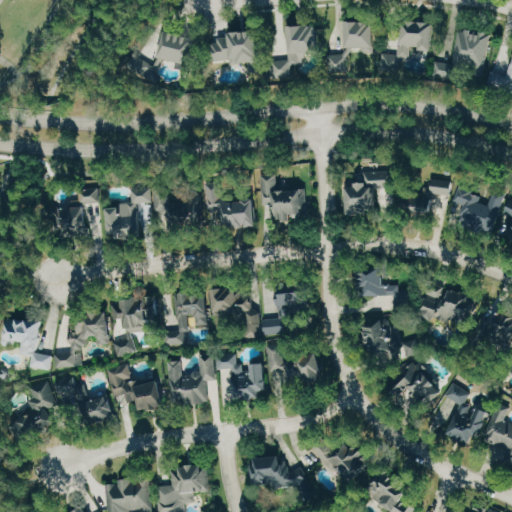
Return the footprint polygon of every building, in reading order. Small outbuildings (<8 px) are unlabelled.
[(379,49),(378,71),(400,73),(401,57),(409,55),(410,45),(418,46),(418,48),(431,49),(434,21),(400,18),(398,42),(394,42),(393,50),(379,49)] [(346,21),(346,48),(343,53),(329,54),(330,70),(348,69),(347,55),(353,46),(362,46),(362,49),(365,52),(373,51),(373,21),(346,21)] [(272,60),(274,77),(292,75),(291,64),(299,63),(298,53),(318,51),(315,22),(285,26),(289,58),(272,60)] [(434,60),(431,75),(455,79),(458,64),(471,66),(470,74),(484,77),(492,31),(458,26),(452,63),(434,60)] [(212,43),(214,59),(231,58),(231,62),(249,60),(250,69),(260,68),(256,28),(227,30),(227,35),(217,36),(217,43),(212,43)] [(133,52),(126,65),(145,75),(149,67),(155,69),(161,53),(188,65),(195,37),(165,30),(150,60),(133,52)] [(491,70),(486,85),(508,92),(511,80),(511,60),(507,76),(491,70)] [(351,213),(396,211),(394,169),(367,171),(367,183),(349,184),(351,213)] [(306,214),(306,188),(280,189),(280,174),(265,174),(265,210),(277,210),(277,220),(294,220),(294,214),(306,214)] [(415,194),(412,216),(433,218),(436,196),(453,198),(455,181),(434,178),(431,197),(415,194)] [(257,197),(225,199),(224,182),(209,183),(210,213),(223,213),(224,227),(259,225),(257,197)] [(496,233),(508,198),(511,199),(507,213),(511,214),(511,228),(508,242),(511,243),(511,196),(495,191),(491,204),(482,201),(484,194),(461,186),(451,218),(496,233)] [(102,206),(101,188),(82,189),(83,207),(60,208),(61,230),(69,229),(70,237),(100,236),(98,206),(102,206)] [(110,205),(111,235),(148,233),(147,201),(158,200),(158,204),(169,204),(169,197),(164,197),(164,188),(133,189),(134,204),(110,205)] [(311,285),(280,287),(281,306),(312,304),(311,285)] [(264,336),(263,309),(254,310),(253,297),(242,298),(242,286),(215,288),(217,314),(247,313),(248,336),(264,336)] [(480,296),(453,286),(444,307),(428,301),(422,316),(440,322),(442,316),(469,327),(480,296)] [(138,352),(135,332),(153,330),(151,319),(160,318),(157,296),(125,300),(126,306),(115,307),(117,319),(127,317),(130,338),(117,340),(119,355),(138,352)] [(511,313),(499,309),(488,337),(511,346),(511,313)] [(110,310),(91,311),(91,319),(71,320),(73,352),(58,353),(59,367),(85,365),(84,346),(91,346),(90,336),(100,335),(101,344),(112,343),(110,310)] [(392,362),(423,352),(419,337),(401,343),(392,316),(366,324),(377,357),(389,353),(392,362)] [(45,321),(9,317),(6,341),(24,343),(23,354),(35,355),(33,367),(53,369),(55,354),(42,353),(45,321)] [(267,334),(291,333),(290,317),(266,318),(267,334)] [(321,353),(289,357),(286,340),(269,343),(276,385),(325,378),(321,353)] [(170,361),(174,404),(210,401),(209,380),(219,379),(216,353),(201,354),(203,373),(185,374),(184,360),(170,361)] [(237,398),(262,398),(262,390),(269,390),(268,363),(254,363),(254,372),(246,372),(246,363),(240,363),(240,356),(219,356),(220,368),(237,368),(237,398)] [(402,396),(412,388),(427,405),(445,391),(421,361),(393,384),(402,396)] [(114,395),(129,394),(130,402),(141,401),(142,410),(164,409),(162,382),(139,384),(139,379),(132,380),(131,365),(112,367),(114,395)] [(64,421),(64,417),(56,396),(56,394),(63,396),(68,410),(82,409),(85,419),(98,423),(114,416),(114,406),(110,396),(91,397),(84,379),(75,376),(55,377),(53,384),(36,385),(32,395),(33,406),(25,409),(19,430),(19,434),(27,437),(64,421)] [(483,398),(456,382),(448,395),(465,405),(449,432),(474,446),(494,413),(480,405),(483,398)] [(511,421),(509,420),(511,412),(511,407),(499,402),(485,439),(511,449),(511,456),(510,462),(511,463),(511,421)] [(350,485),(375,462),(353,438),(336,454),(325,442),(317,449),(350,485)] [(257,489),(298,485),(299,494),(310,493),(308,469),(289,471),(288,455),(258,458),(259,466),(255,466),(257,489)] [(160,485),(161,511),(188,511),(188,503),(198,502),(198,492),(211,491),(210,465),(183,466),(183,474),(174,474),(175,485),(160,485)] [(415,511),(418,507),(405,499),(412,487),(382,469),(368,494),(399,511),(415,511)] [(108,484),(110,511),(136,511),(140,511),(155,511),(152,478),(135,480),(135,478),(122,479),(122,483),(108,484)]
